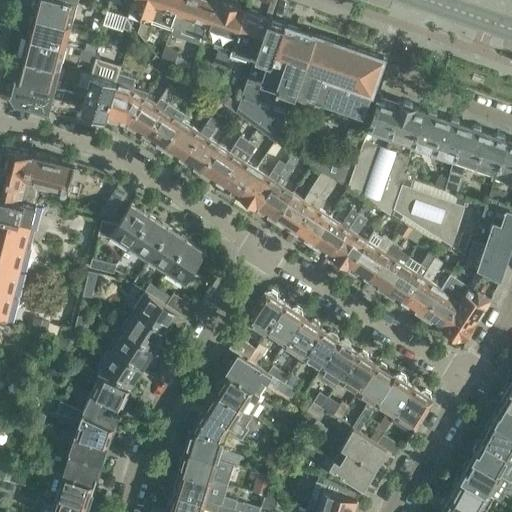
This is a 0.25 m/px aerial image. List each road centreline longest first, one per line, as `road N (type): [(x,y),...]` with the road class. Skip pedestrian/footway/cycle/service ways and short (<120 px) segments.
road 1 (residential): [(123,511),(152,414),(258,249)]
road 2 (residential): [(258,249),(90,143),(0,120)]
road 3 (residential): [(463,377),(258,249)]
road 4 (residential): [(424,0),(399,82),(511,116)]
road 5 (residential): [(386,511),(463,377)]
